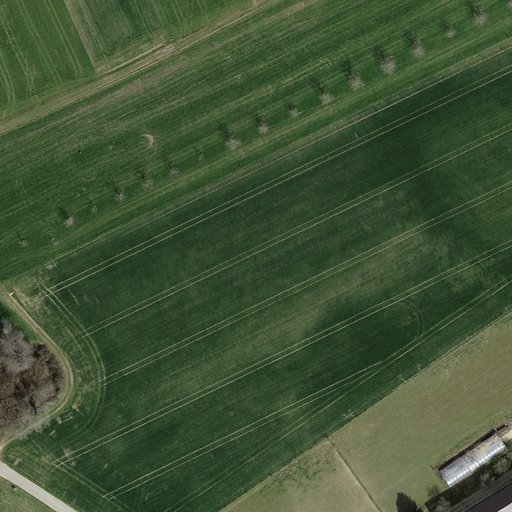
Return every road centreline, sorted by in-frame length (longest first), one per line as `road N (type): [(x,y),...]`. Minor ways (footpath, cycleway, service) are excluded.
road 1 (track): [(0,127),(260,0)]
road 2 (track): [(4,291),(63,354),(71,378),(60,405),(0,447)]
